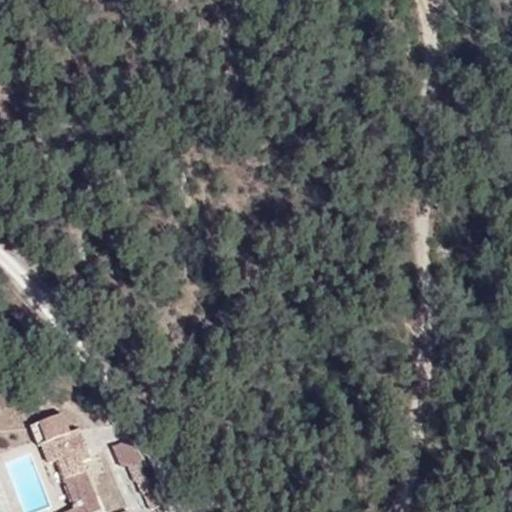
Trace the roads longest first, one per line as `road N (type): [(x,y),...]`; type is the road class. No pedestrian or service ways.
road 1 (track): [(435,0),(422,419),(397,511)]
road 2 (unclassified): [(175,511),(129,411),(0,251)]
